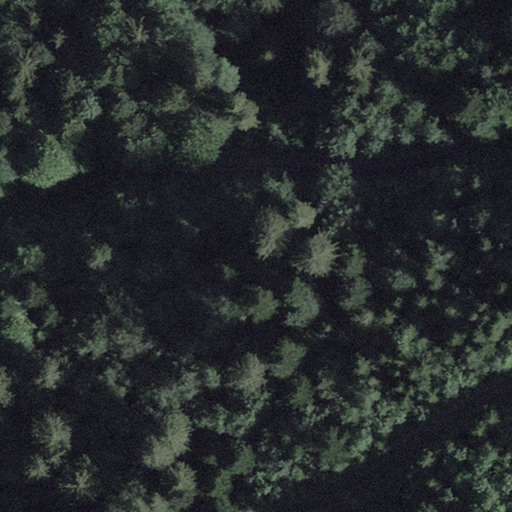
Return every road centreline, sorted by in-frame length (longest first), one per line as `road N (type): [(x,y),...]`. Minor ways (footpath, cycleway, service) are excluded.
road 1 (track): [(0,208),(195,170),(409,157),(511,127)]
road 2 (track): [(511,382),(283,511)]
